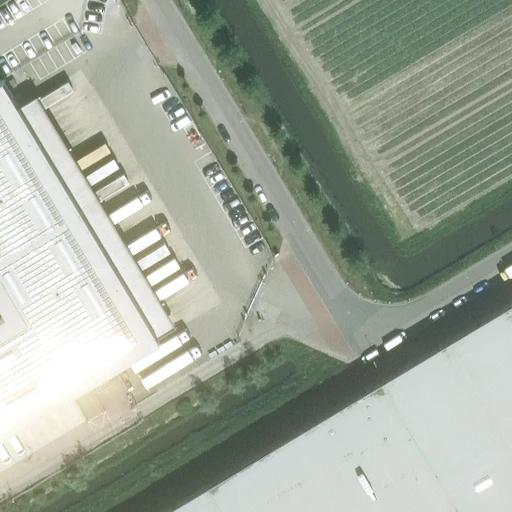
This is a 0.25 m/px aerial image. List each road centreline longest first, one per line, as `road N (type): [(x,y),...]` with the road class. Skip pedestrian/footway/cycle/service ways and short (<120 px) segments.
road 1 (unclassified): [(511,259),(406,321),(355,320),(153,0)]
road 2 (unknown): [(234,305),(110,67),(165,18)]
road 3 (unknown): [(0,499),(178,399),(222,352),(234,305)]
road 4 (unknown): [(234,305),(300,328),(355,320)]
